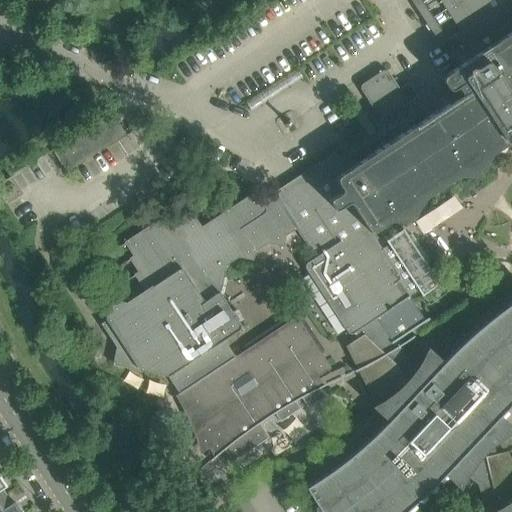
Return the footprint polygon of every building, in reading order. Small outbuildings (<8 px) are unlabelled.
[(511,0),(446,0),(465,28),(442,43),(458,67),(444,76),(443,77),(442,79),(442,81),(442,82),(443,83),(447,89),(448,90),(449,90),(450,90),(451,90),(452,90),(453,90),(458,86),(464,94),(338,176),(337,177),(336,178),(318,177),(302,176),(294,181),(261,202),(255,193),(201,229),(193,217),(169,233),(161,220),(125,243),(134,256),(130,259),(138,272),(135,275),(145,291),(126,304),(112,301),(108,318),(119,335),(113,364),(168,375),(179,393),(177,394),(178,396),(179,395),(186,406),(188,405),(192,410),(188,413),(195,424),(197,423),(204,433),(200,436),(208,448),(215,443),(221,452),(224,450),(232,462),(268,438),(259,423),(261,422),(267,418),(274,414),(280,422),(300,409),(295,401),(301,398),(307,408),(325,396),(319,388),(323,386),(323,385),(318,387),(313,379),(329,368),(320,355),(322,354),(323,352),(323,351),(323,350),(323,349),(299,313),(298,312),(297,312),(296,312),(295,312),(294,312),(245,345),(244,345),(244,346),(243,347),(243,348),(243,349),(243,350),(244,351),(234,358),(234,357),(233,357),(222,341),(238,331),(239,330),(239,329),(240,328),(240,327),(240,326),(240,325),(239,324),(218,292),(224,265),(238,256),(252,259),(254,251),(266,243),(282,246),(284,235),(296,227),(315,257),(306,263),(306,264),(305,265),(304,266),(304,268),(305,269),(347,333),(348,333),(349,334),(350,334),(351,334),(353,334),(355,332),(359,339),(348,346),(360,369),(374,397),(380,394),(384,402),(375,407),(375,409),(376,408),(379,411),(389,420),(379,430),(370,439),(364,444),(358,449),(349,457),(340,464),(327,473),(319,479),(311,484),(305,488),(317,508),(322,504),(327,511),(404,511),(414,504),(426,493),(435,484),(446,473),(458,485),(458,486),(459,486),(465,473),(479,484),(485,511),(511,511),(511,466),(506,453),(496,456),(492,440),(511,430),(511,429),(510,429),(498,418),(507,408),(511,403),(511,302),(507,306),(496,314),(484,324),(473,333),(460,345),(451,354),(441,364),(429,353),(429,352),(428,351),(419,372),(414,368),(404,358),(397,348),(398,347),(398,346),(397,347),(394,342),(428,319),(428,318),(421,322),(418,318),(408,303),(405,299),(418,291),(421,296),(439,284),(426,264),(429,262),(415,241),(411,234),(407,236),(403,230),(386,241),(388,245),(382,249),(370,232),(388,220),(410,219),(421,199),(456,176),(479,174),(489,154),(511,139),(511,0)] [(406,102),(407,102),(388,73),(387,71),(385,71),(383,71),(382,71),(362,84),(361,85),(361,86),(360,87),(360,88),(360,89),(360,90),(361,91),(380,120),(381,119),(380,119),(406,102)] [(121,133),(109,114),(109,113),(53,149),(66,169),(122,133),(121,132),(121,133)] [(0,196),(5,204),(5,203),(19,194),(9,178),(10,178),(10,177),(0,183),(0,196)] [(6,495),(0,499),(0,511),(19,511),(20,511),(14,501),(11,503),(6,495)]
